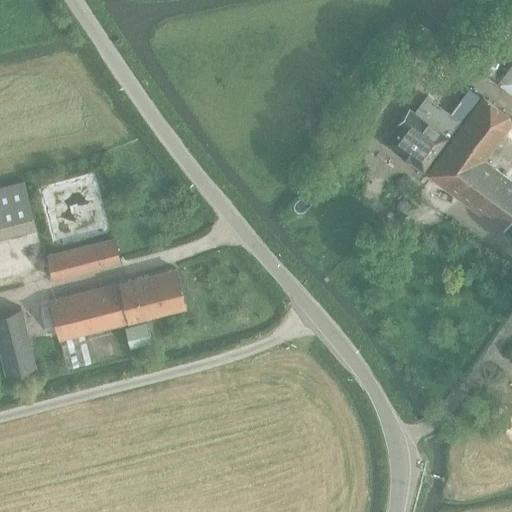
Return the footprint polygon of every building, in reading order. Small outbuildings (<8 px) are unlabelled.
[(388,59),(340,123),(359,138),(407,73),(388,59)] [(409,108),(384,142),(424,171),(460,121),(426,96),(414,112),(409,108)] [(441,153),(439,152),(425,172),(502,229),(511,215),(511,171),(507,179),(503,176),(483,161),(511,121),(511,119),(482,98),(441,153)] [(24,179),(0,185),(0,237),(36,228),(24,179)] [(53,278),(120,260),(114,238),(47,256),(53,278)] [(176,268),(117,283),(50,301),(59,339),(185,306),(176,268)] [(0,350),(6,374),(37,367),(21,308),(0,313),(0,350)] [(130,347),(151,342),(146,322),(125,328),(130,347)] [(66,366),(67,369),(92,363),(91,361),(84,333),(59,339),(66,366)]
